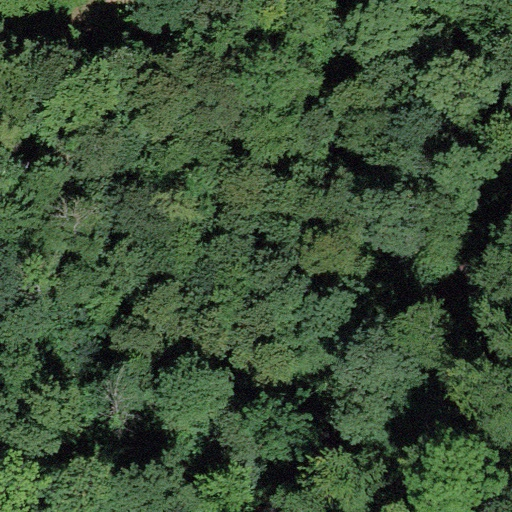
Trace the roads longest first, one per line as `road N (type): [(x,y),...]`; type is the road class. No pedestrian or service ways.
road 1 (track): [(511,237),(287,511)]
road 2 (track): [(0,72),(23,49),(125,0)]
